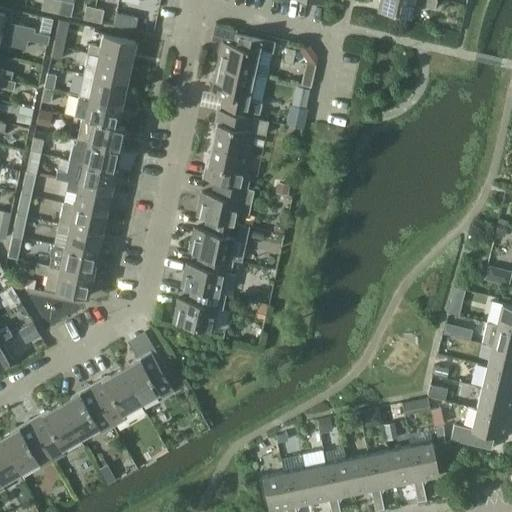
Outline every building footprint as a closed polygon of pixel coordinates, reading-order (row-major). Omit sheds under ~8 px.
[(42,0),(41,8),(48,10),(50,0),(42,0)] [(73,2),(63,0),(50,0),(48,10),(69,15),(73,2)] [(432,6),(434,0),(378,0),(377,8),(410,15),(413,2),(432,6)] [(0,32),(28,39),(47,43),(49,34),(34,31),(35,27),(9,21),(11,9),(11,8),(5,7),(0,5),(0,32)] [(83,18),(92,20),(94,7),(86,5),(83,18)] [(103,9),(94,7),(92,20),(100,22),(103,9)] [(116,12),(112,24),(126,27),(135,29),(137,16),(116,12)] [(59,18),(53,44),(63,46),(69,21),(59,18)] [(0,42),(26,48),(28,39),(0,32),(0,42)] [(89,43),(87,52),(132,62),(133,57),(131,57),(135,39),(103,32),(100,45),(89,43)] [(236,32),(233,42),(222,40),(221,42),(216,65),(255,74),(261,49),(272,52),(275,40),(236,32)] [(302,43),(301,49),(310,60),(316,62),(317,56),(309,44),(302,43)] [(61,58),(63,46),(53,44),(51,56),(61,58)] [(131,66),(132,62),(87,52),(85,61),(96,63),(93,75),(126,82),(129,66),(131,66)] [(221,105),(259,113),(262,102),(267,77),(255,74),(216,65),(211,91),(223,93),(220,104),(221,105)] [(3,68),(1,77),(10,79),(12,70),(3,68)] [(47,72),(44,86),(53,88),(56,74),(47,72)] [(123,100),(122,99),(126,82),(93,75),(91,87),(80,85),(78,94),(122,104),(123,100)] [(0,86),(12,89),(14,80),(10,79),(1,77),(0,76),(0,86)] [(50,101),(53,88),(44,86),(41,99),(50,101)] [(122,108),(122,104),(78,94),(72,115),(81,117),(117,124),(120,108),(122,108)] [(29,124),(33,107),(19,104),(15,121),(29,124)] [(37,123),(49,125),(52,110),(40,108),(37,123)] [(218,121),(216,121),(212,143),(249,151),(253,131),(265,133),(268,119),(220,109),(218,121)] [(289,109),(285,123),(302,126),(305,112),(289,109)] [(81,117),(77,138),(121,148),(122,144),(121,143),(125,126),(117,124),(81,117)] [(43,138),(34,135),(31,149),(41,151),(43,138)] [(120,152),(121,148),(77,138),(76,141),(72,144),(69,159),(115,169),(119,152),(120,152)] [(207,178),(219,181),(247,187),(251,173),(244,171),(249,151),(212,143),(207,165),(210,165),(207,178)] [(55,177),(68,180),(112,190),(113,186),(112,185),(115,169),(69,159),(66,170),(57,168),(55,177)] [(25,170),(20,192),(31,194),(35,173),(25,170)] [(111,194),(112,190),(68,180),(66,189),(76,192),(73,204),(106,211),(110,194),(111,194)] [(201,190),(196,214),(211,217),(241,224),(241,222),(236,221),(238,211),(248,213),(254,189),(247,187),(219,181),(217,193),(201,190)] [(277,184),(275,193),(287,196),(288,186),(277,184)] [(26,215),(31,194),(20,192),(15,213),(26,215)] [(63,201),(58,222),(103,232),(104,228),(102,228),(106,211),(73,204),(63,201)] [(0,210),(0,236),(5,237),(7,228),(10,213),(0,210)] [(10,234),(21,236),(26,215),(15,213),(10,234)] [(188,250),(204,253),(233,259),(233,258),(228,257),(232,236),(238,237),(241,224),(211,217),(209,230),(194,226),(188,250)] [(498,217),(497,223),(506,225),(508,220),(498,217)] [(276,221),(274,231),(283,233),(285,224),(276,221)] [(102,236),(103,232),(58,222),(56,231),(67,234),(64,246),(97,253),(100,236),(102,236)] [(497,223),(494,235),(503,237),(506,225),(497,223)] [(21,236),(10,234),(7,248),(6,255),(16,257),(21,236)] [(94,270),(93,270),(97,253),(64,246),(53,244),(49,247),(49,252),(51,255),(49,265),(93,274),(94,270)] [(181,285),(196,288),(225,295),(225,294),(220,293),(225,272),(230,273),(233,259),(204,253),(201,265),(186,262),(181,285)] [(511,265),(489,260),(486,274),(510,279),(511,270),(511,265)] [(93,279),(93,274),(49,265),(37,262),(35,271),(47,274),(44,286),(87,296),(91,278),(93,279)] [(19,286),(33,289),(35,280),(21,277),(19,286)] [(222,308),(225,295),(196,288),(193,301),(178,298),(173,321),(212,329),(217,307),(222,308)] [(467,288),(465,296),(480,300),(481,292),(467,288)] [(446,311),(448,312),(458,314),(460,304),(450,301),(449,301),(446,311)] [(511,303),(501,301),(496,322),(511,325),(511,303)] [(485,320),(480,341),(491,343),(511,348),(511,325),(496,322),(485,320)] [(453,322),(446,321),(443,331),(454,334),(456,327),(453,322)] [(40,335),(33,322),(18,331),(25,344),(40,335)] [(0,340),(1,340),(12,334),(7,326),(0,329),(0,340)] [(443,332),(438,353),(452,356),(456,341),(461,342),(463,337),(443,332)] [(1,340),(0,340),(0,366),(3,365),(12,360),(1,340)] [(511,348),(491,343),(486,365),(511,370),(511,348)] [(140,358),(121,369),(140,401),(158,391),(161,396),(173,389),(152,352),(140,358)] [(476,362),(474,370),(484,373),(481,386),(511,393),(511,370),(486,365),(476,362)] [(435,363),(433,374),(450,378),(452,366),(435,363)] [(102,380),(90,387),(111,425),(125,417),(122,412),(140,401),(121,369),(102,380)] [(511,393),(481,386),(476,407),(511,416),(511,411),(511,410),(511,393)] [(80,393),(59,405),(78,437),(95,427),(98,433),(111,425),(90,387),(80,393)] [(410,400),(401,401),(403,413),(413,411),(410,400)] [(42,415),(31,421),(52,459),(64,452),(61,447),(78,437),(59,405),(42,415)] [(452,424),(449,438),(491,448),(494,434),(506,437),(510,420),(511,420),(511,410),(511,411),(511,416),(476,407),(470,429),(452,424)] [(198,412),(190,416),(196,427),(204,422),(201,418),(198,412)] [(329,416),(317,419),(320,432),(332,429),(329,416)] [(40,466),(52,459),(31,421),(20,428),(0,439),(19,471),(37,460),(40,466)] [(394,422),(384,424),(387,439),(397,437),(394,422)] [(443,425),(435,426),(438,440),(444,441),(444,438),(443,425)] [(1,481),(19,471),(0,439),(0,438),(0,488),(3,486),(1,481)] [(439,475),(432,440),(411,444),(418,479),(422,478),(439,475)] [(418,479),(411,444),(389,449),(397,484),(414,480),(416,490),(420,489),(425,488),(422,478),(418,479)] [(397,484),(389,449),(368,453),(375,488),(380,487),(397,484)] [(347,458),(354,493),(371,489),(373,499),(382,497),(380,487),(375,488),(368,453),(347,458)] [(354,493),(347,458),(325,462),(333,497),(337,496),(354,493)] [(333,497),(325,462),(304,467),(311,502),(328,498),(330,508),(335,507),(339,506),(337,496),(333,497)] [(106,464),(98,468),(107,483),(115,479),(106,464)] [(311,502),(304,467),(283,471),(290,506),(294,505),(311,502)] [(283,471),(262,475),(269,510),(286,507),(286,511),(295,511),(294,505),(290,506),(283,471)] [(418,500),(423,499),(427,498),(425,488),(420,489),(416,490),(418,500)] [(373,499),(375,509),(379,508),(384,507),(382,497),(373,499)]
